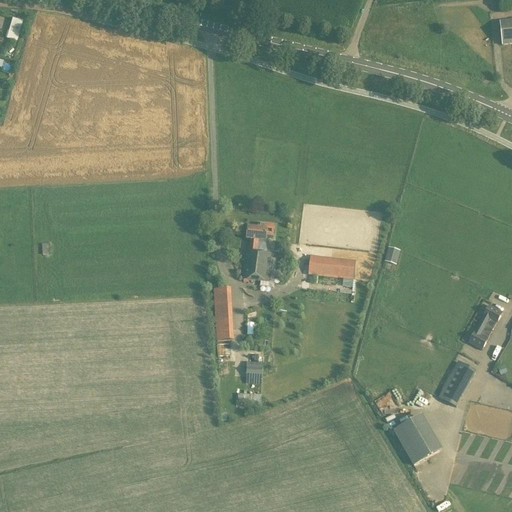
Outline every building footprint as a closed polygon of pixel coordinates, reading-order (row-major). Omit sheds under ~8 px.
[(511,0),(499,0),(501,14),(507,14),(507,13),(511,12),(511,0)] [(511,21),(500,23),(502,47),(511,46),(511,21)] [(16,43),(19,35),(8,32),(6,40),(16,43)] [(249,241),(248,252),(245,252),(242,281),(270,284),(273,255),(257,253),(258,242),(266,243),(266,236),(273,237),(274,227),(259,225),(258,230),(248,229),(247,241),(249,241)] [(396,266),(400,252),(388,249),(385,263),(396,266)] [(308,276),(353,281),(355,262),(310,257),(308,276)] [(214,289),(216,342),(233,341),(231,288),(214,289)] [(497,324),(502,314),(489,307),(469,342),(483,350),(487,342),(497,324)] [(229,353),(230,345),(218,345),(217,352),(229,353)] [(477,374),(460,364),(440,399),(457,409),(477,374)] [(262,379),(262,374),(268,375),(269,368),(263,368),(246,367),(246,378),(262,379)] [(238,395),(238,404),(261,404),(261,395),(238,395)] [(424,409),(432,405),(427,398),(420,402),(424,409)] [(421,418),(395,433),(416,468),(441,453),(421,418)]
